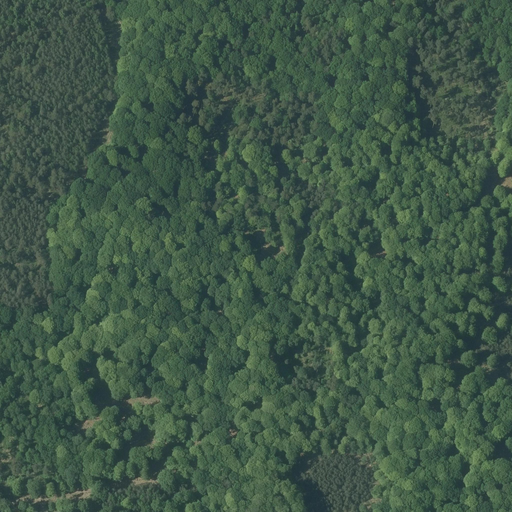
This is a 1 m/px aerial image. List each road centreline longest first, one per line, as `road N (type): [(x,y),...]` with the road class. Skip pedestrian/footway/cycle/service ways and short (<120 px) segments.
road 1 (track): [(108,0),(118,25),(119,103),(86,173),(51,208),(48,321),(73,334),(112,402),(131,414),(159,480)]
road 2 (track): [(0,505),(511,423)]
